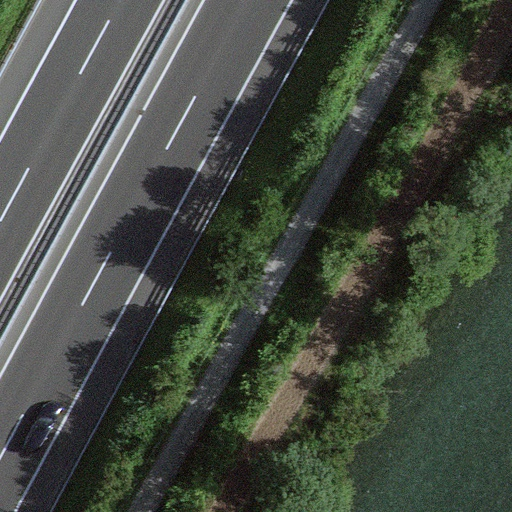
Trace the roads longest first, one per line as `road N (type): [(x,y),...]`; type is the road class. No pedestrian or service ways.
road 1 (track): [(428,0),(144,511)]
road 2 (motorway): [(0,481),(261,0)]
road 3 (unknown): [(511,46),(246,511)]
road 4 (motorway): [(125,0),(0,229)]
